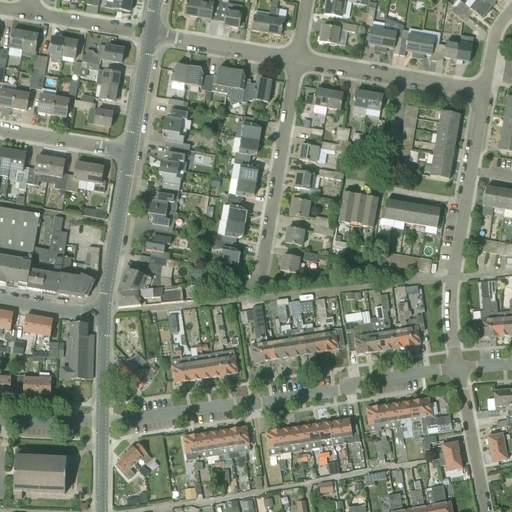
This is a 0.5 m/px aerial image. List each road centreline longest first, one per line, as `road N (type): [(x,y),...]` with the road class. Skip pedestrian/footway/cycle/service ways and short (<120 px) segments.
road 1 (residential): [(457,368),(102,423)]
road 2 (unknown): [(120,511),(425,458)]
road 3 (residential): [(254,276),(294,54)]
road 4 (residential): [(457,368),(449,316),(467,170)]
road 5 (residential): [(479,92),(294,54)]
road 6 (tertiary): [(103,313),(128,151)]
road 7 (residential): [(484,511),(457,368)]
road 8 (residential): [(294,54),(150,35)]
road 9 (residential): [(128,151),(0,129)]
road 10 (residential): [(150,35),(29,13)]
